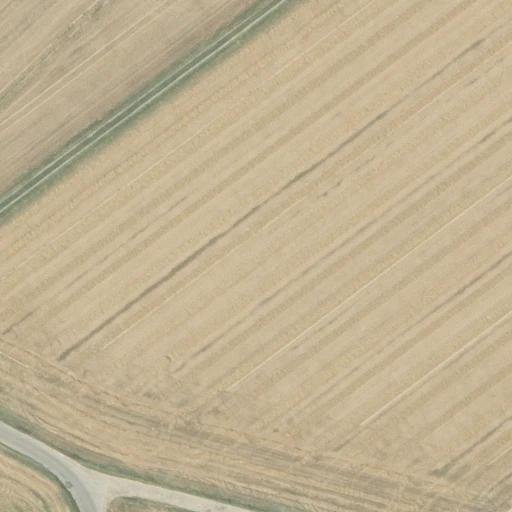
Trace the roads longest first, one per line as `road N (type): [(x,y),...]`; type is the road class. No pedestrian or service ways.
road 1 (track): [(287,0),(0,216)]
road 2 (tertiary): [(0,436),(105,486),(106,511)]
